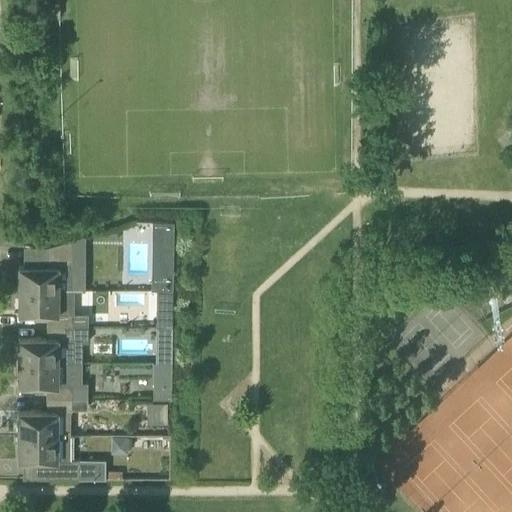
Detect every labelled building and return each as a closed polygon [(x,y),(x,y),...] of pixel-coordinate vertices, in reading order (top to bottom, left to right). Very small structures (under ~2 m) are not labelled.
[(174,222),(152,222),(151,246),(166,246),(166,275),(154,275),(154,290),(173,289),(174,222)] [(18,290),(58,291),(85,291),(85,290),(84,290),(84,267),(72,267),(72,241),(72,240),(47,247),(47,266),(18,266),(18,290)] [(58,291),(18,290),(18,314),(47,314),(47,327),(72,327),(72,314),(58,314),(58,291)] [(172,317),(158,316),(156,316),(156,326),(172,326),(172,317)] [(18,362),(58,363),(58,362),(74,362),(74,338),(72,338),(72,327),(47,327),(47,338),(18,338),(18,362)] [(155,328),(155,340),(172,340),(172,328),(155,328)] [(58,363),(18,362),(18,386),(46,386),(46,399),(71,399),(72,399),(72,388),(73,388),(73,386),(77,386),(77,362),(74,362),(58,362),(58,363)] [(153,387),(153,399),(171,399),(171,387),(153,387)] [(72,435),(71,399),(46,399),(46,411),(18,411),(18,435),(72,435)] [(168,402),(149,403),(149,423),(168,423),(168,402)] [(18,435),(18,461),(23,461),(44,461),(44,478),(44,479),(76,479),(79,479),(79,478),(79,468),(79,460),(78,460),(71,460),(72,435),(18,435)] [(111,437),(111,446),(117,453),(128,453),(128,437),(111,437)]
